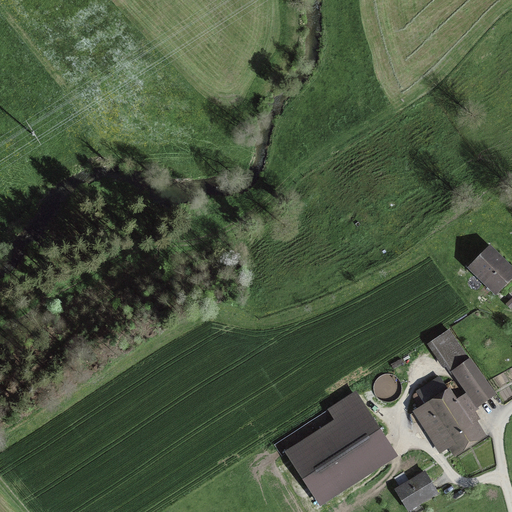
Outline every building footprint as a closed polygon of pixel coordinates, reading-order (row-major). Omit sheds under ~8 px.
[(467,264),(492,291),(511,272),(511,268),(489,244),(467,264)] [(450,331),(430,344),(444,365),(453,359),(482,403),(488,399),(494,396),(450,331)] [(469,444),(477,439),(449,391),(414,412),(437,450),(446,444),(452,454),(469,444)] [(328,409),(335,421),(288,451),(316,494),(389,446),(354,393),(328,409)] [(413,507),(437,492),(426,474),(402,489),(413,507)]
